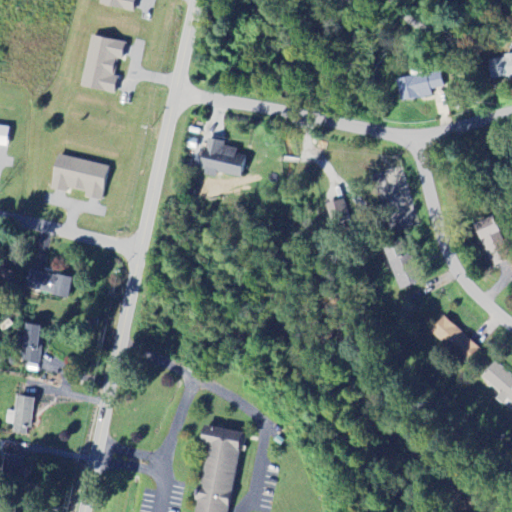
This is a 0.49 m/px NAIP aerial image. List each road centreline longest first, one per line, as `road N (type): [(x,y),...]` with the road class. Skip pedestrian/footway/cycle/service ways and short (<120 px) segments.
road 1 (tertiary): [(82,511),(195,0)]
road 2 (residential): [(511,114),(413,138),(174,93)]
road 3 (residential): [(413,138),(459,277),(511,327)]
road 4 (residential): [(0,218),(139,250)]
